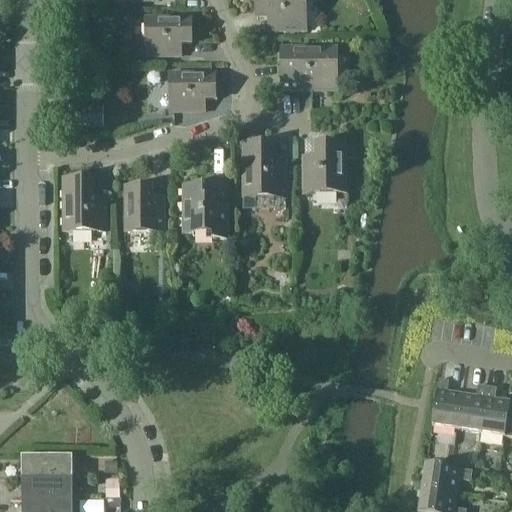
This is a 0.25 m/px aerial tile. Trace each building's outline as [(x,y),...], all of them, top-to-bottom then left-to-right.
[(270,32),(306,32),(305,0),(256,0),(257,20),(270,20),(270,32)] [(181,46),(191,46),(191,19),(147,20),(147,58),(181,58),(181,46)] [(295,80),(295,92),(337,92),(337,50),(282,50),(282,80),(295,80)] [(204,101),(217,101),(217,90),(215,90),(215,75),(171,75),(171,114),(204,113),(204,101)] [(74,109),(74,129),(102,129),(102,108),(74,109)] [(243,199),(286,199),(286,159),(274,159),(274,146),(243,146),(243,199)] [(304,195),(346,195),(346,146),(315,146),(315,159),(303,159),(304,195)] [(64,232),(58,232),(59,301),(78,301),(78,300),(75,300),(75,279),(71,279),(71,274),(71,262),(75,262),(75,250),(76,250),(76,244),(75,244),(75,233),(106,233),(106,201),(94,201),(94,181),(63,181),(64,232)] [(227,241),(227,182),(203,182),(203,188),(184,188),(184,235),(213,235),(213,240),(227,241)] [(126,233),(164,233),(164,199),(152,199),(152,189),(125,189),(126,233)] [(457,431),(462,396),(448,394),(450,383),(439,381),(433,427),(457,431)] [(481,434),(488,389),(478,387),(477,398),(462,396),(457,431),(481,434)] [(506,438),(511,403),(495,401),(497,390),(488,389),(481,434),(506,438)] [(74,458),(22,459),(23,480),(74,479),(74,458)] [(107,466),(107,478),(119,478),(119,466),(107,466)] [(423,491),(458,496),(460,482),(471,483),(473,473),(427,466),(423,491)] [(74,479),(23,480),(23,500),(74,500),(74,479)] [(122,480),(108,480),(108,499),(122,499),(122,480)] [(458,496),(423,491),(419,511),(467,511),(456,510),(458,496)] [(73,511),(74,500),(23,500),(22,511),(73,511)] [(121,511),(122,501),(106,501),(106,509),(111,509),(111,511),(121,511)]
